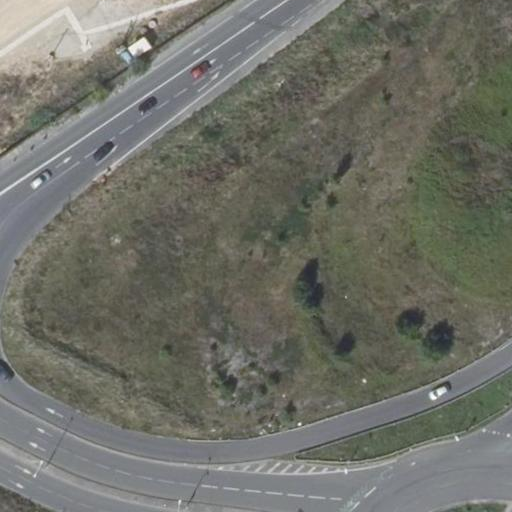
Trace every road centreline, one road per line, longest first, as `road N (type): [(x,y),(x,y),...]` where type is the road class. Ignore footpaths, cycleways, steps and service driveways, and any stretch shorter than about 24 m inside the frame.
road 1 (primary): [(511,352),(425,401),(359,424),(286,447),(189,455),(117,441),(23,396),(0,375)]
road 2 (tertiary): [(377,504),(179,484),(90,463),(0,415)]
road 3 (unclassified): [(275,7),(254,10),(0,182)]
road 4 (primary): [(0,262),(33,213),(128,131),(140,111)]
road 5 (unclassified): [(0,212),(140,111)]
road 6 (unclassified): [(140,111),(265,25),(275,7)]
